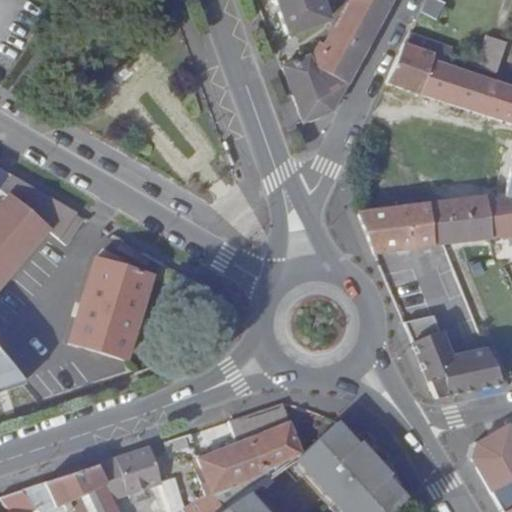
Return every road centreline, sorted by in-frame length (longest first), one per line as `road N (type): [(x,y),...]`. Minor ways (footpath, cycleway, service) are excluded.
road 1 (residential): [(0,133),(273,290)]
road 2 (secondary): [(271,355),(191,397),(0,459)]
road 3 (residential): [(404,0),(312,193),(292,213)]
road 4 (secondary): [(215,0),(292,213)]
road 5 (secondary): [(357,362),(371,330),(363,296),(336,274),(302,272)]
